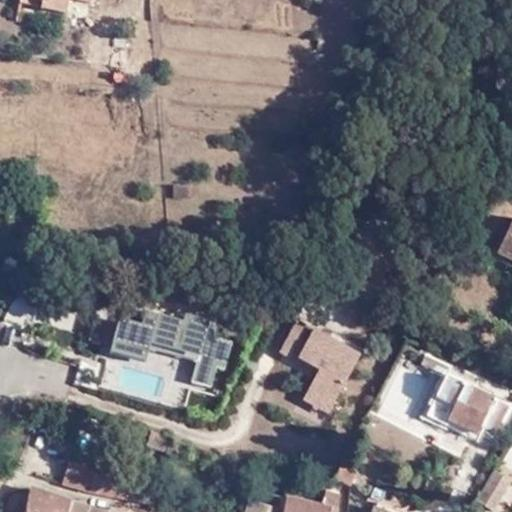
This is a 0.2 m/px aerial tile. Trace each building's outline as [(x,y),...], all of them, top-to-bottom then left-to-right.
[(62,14),(64,0),(40,0),(40,3),(22,0),(16,0),(17,6),(62,14)] [(262,4),(275,7),(276,0),(196,0),(195,10),(258,24),(262,4)] [(113,61),(114,48),(114,41),(95,40),(94,61),(113,61)] [(134,48),(114,48),(113,61),(114,68),(134,69),(134,48)] [(133,82),(134,69),(114,68),(113,82),(133,82)] [(511,220),(509,230),(501,227),(483,258),(511,272),(511,220)] [(112,316),(106,353),(145,360),(147,351),(193,358),(189,385),(210,388),(214,368),(225,370),(231,338),(203,334),(206,319),(138,308),(136,319),(112,316)] [(325,425),(355,345),(287,319),(274,355),(311,369),(294,413),(325,425)] [(444,420),(452,424),(471,431),(474,421),(489,427),(499,402),(437,376),(420,415),(442,424),(444,420)] [(77,424),(81,410),(74,408),(73,413),(63,410),(60,418),(77,424)] [(450,429),(452,424),(444,420),(442,424),(450,429)] [(161,452),(166,437),(147,430),(142,445),(161,452)] [(86,492),(96,476),(80,467),(67,462),(58,459),(40,453),(32,475),(58,483),(86,492)] [(506,481),(490,471),(472,500),(487,511),(506,481)] [(86,492),(126,500),(128,482),(96,476),(86,492)] [(277,511),(280,496),(246,487),(236,511),(277,511)] [(69,511),(72,501),(30,488),(29,495),(25,511),(69,511)] [(317,506),(280,496),(277,511),(325,511),(325,509),(330,509),(334,492),(322,489),(317,506)] [(5,511),(25,511),(29,495),(12,493),(8,499),(5,511)] [(372,496),(367,505),(383,511),(388,511),(392,505),(372,496)] [(85,511),(86,506),(72,501),(69,511),(85,511)]
